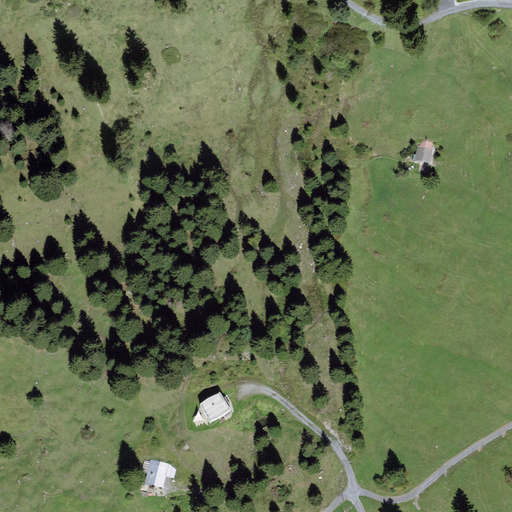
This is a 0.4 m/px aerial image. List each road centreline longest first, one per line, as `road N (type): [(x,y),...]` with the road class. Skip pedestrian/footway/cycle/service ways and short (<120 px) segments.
road 1 (track): [(359,511),(339,456),(283,402),(258,390),(190,392),(164,436)]
road 2 (track): [(511,423),(416,492),(385,502),(352,493),(326,511)]
road 3 (track): [(341,0),(373,20),(413,27),(465,6),(511,7)]
